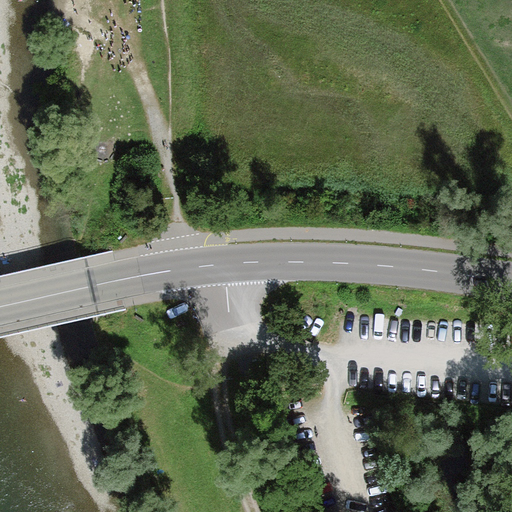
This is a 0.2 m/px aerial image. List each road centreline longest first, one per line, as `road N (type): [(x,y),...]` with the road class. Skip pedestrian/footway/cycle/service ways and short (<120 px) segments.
road 1 (tertiary): [(0,307),(185,268),(272,261),(511,280)]
road 2 (track): [(182,242),(143,75)]
road 3 (track): [(229,360),(219,419),(255,511)]
